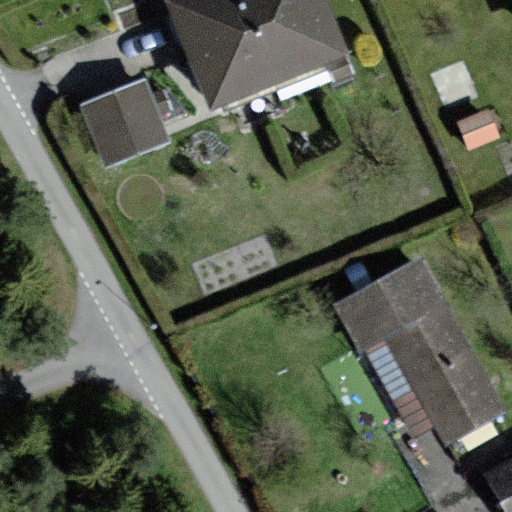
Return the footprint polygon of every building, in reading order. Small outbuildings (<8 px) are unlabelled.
[(345,53),(323,0),(171,0),(213,105),(345,53)] [(166,139),(145,83),(84,106),(105,162),(166,139)] [(497,135),(487,112),(462,122),(472,145),(497,135)] [(498,406),(423,261),(339,305),(362,349),(372,344),(416,429),(441,415),(450,431),(498,406)] [(511,461),(491,472),(511,510),(511,461)]
